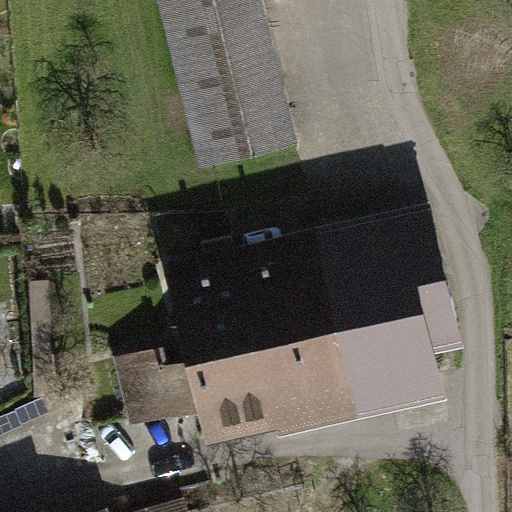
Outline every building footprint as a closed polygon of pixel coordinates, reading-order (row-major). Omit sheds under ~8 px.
[(258,0),(176,0),(215,153),(292,134),(258,0)] [(429,214),(176,268),(209,420),(432,372),(423,327),(452,321),(429,214)] [(49,277),(30,278),(37,392),(56,391),(49,277)] [(188,402),(179,355),(151,360),(160,408),(188,402)] [(188,511),(184,499),(141,511),(188,511)]
